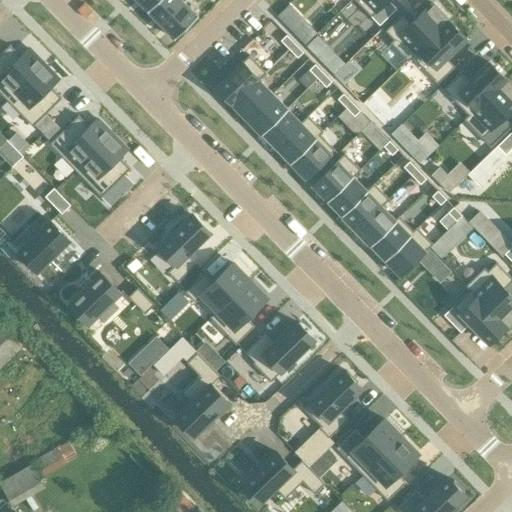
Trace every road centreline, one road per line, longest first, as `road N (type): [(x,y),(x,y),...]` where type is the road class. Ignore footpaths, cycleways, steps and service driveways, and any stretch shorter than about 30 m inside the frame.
road 1 (residential): [(202,152),(360,312)]
road 2 (residential): [(360,312),(457,416)]
road 3 (residential): [(146,93),(246,0)]
road 4 (residential): [(55,0),(146,93)]
road 5 (residential): [(202,152),(111,237)]
road 6 (residential): [(275,400),(360,312)]
